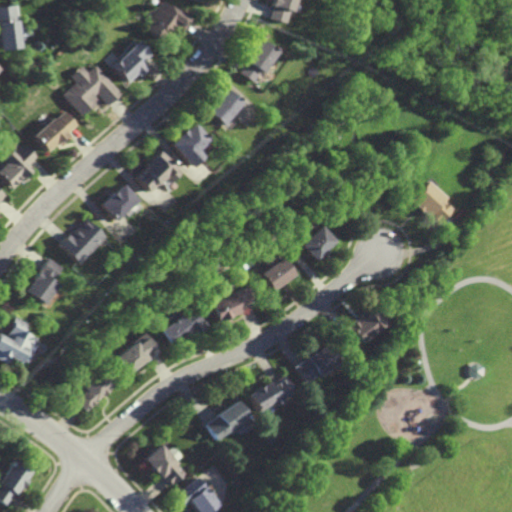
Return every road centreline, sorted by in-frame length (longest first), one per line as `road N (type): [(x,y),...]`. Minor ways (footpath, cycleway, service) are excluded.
road 1 (residential): [(45,511),(85,457),(149,400),(308,313),(379,249)]
road 2 (residential): [(0,260),(58,192),(173,92),(240,0)]
road 3 (residential): [(0,400),(85,457),(138,511)]
